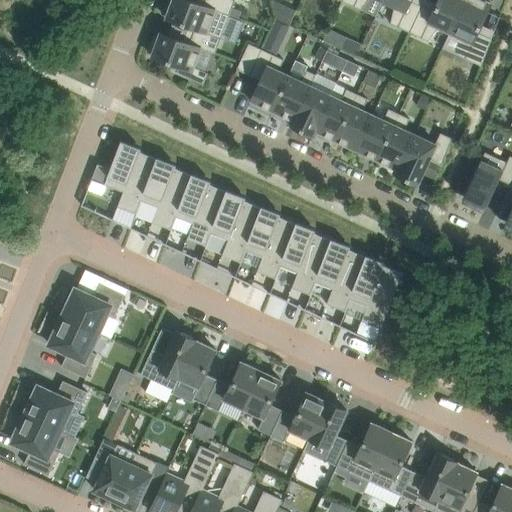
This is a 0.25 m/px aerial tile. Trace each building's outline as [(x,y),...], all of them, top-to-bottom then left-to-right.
[(205,5),(197,2),(192,0),(168,0),(164,13),(167,14),(166,17),(195,28),(190,43),(202,47),(215,53),(230,14),(204,5),(205,5)] [(206,0),(205,5),(204,5),(230,14),(233,7),(235,0),(206,0)] [(382,0),(383,1),(383,0),(342,0),(343,0),(362,9),(368,0),(382,0)] [(411,0),(410,0),(383,0),(383,1),(395,6),(391,23),(410,32),(422,6),(411,0)] [(451,32),(465,0),(438,0),(434,11),(422,6),(410,32),(429,40),(439,27),(451,32)] [(478,32),(492,3),(485,0),(465,0),(451,32),(462,37),(458,54),(482,65),(492,38),(478,32)] [(233,7),(230,14),(240,18),(242,10),(233,7)] [(271,31),(284,38),(290,26),(276,19),(271,31)] [(190,43),(183,40),(161,32),(159,36),(156,35),(150,51),(153,52),(152,55),(179,66),(177,71),(204,84),(208,72),(195,66),(202,47),(190,43)] [(249,43),(237,68),(250,74),(262,48),(249,43)] [(323,60),(327,50),(328,49),(320,46),(315,57),(322,60),(323,60)] [(251,101),(273,111),(290,74),(279,69),(284,59),(262,48),(250,74),(261,80),(251,101)] [(343,70),(348,59),(347,59),(332,52),(328,49),(327,50),(323,60),(322,60),(343,70)] [(360,65),(348,59),(343,70),(355,76),(360,65)] [(273,111),(293,120),(294,121),(311,84),(312,85),(316,74),(305,69),(300,79),(290,74),(273,111)] [(376,87),(382,75),(370,69),(364,81),(376,87)] [(313,135),(315,131),(315,130),(332,94),(312,85),(311,84),(294,121),(293,120),(291,125),(313,135)] [(342,99),(332,94),(315,130),(315,131),(336,140),(358,93),(347,88),(342,99)] [(336,140),(357,150),(374,114),(363,109),(368,98),(358,93),(336,140)] [(431,98),(422,94),(417,105),(426,109),(431,98)] [(374,114),(357,150),(378,160),(400,113),(389,108),(384,119),(374,114)] [(399,170),(416,133),(405,128),(410,118),(400,113),(378,160),(398,169),(399,170)] [(436,143),(416,133),(399,170),(398,169),(396,174),(418,184),(423,174),(437,180),(443,164),(453,138),(441,132),(436,143)] [(108,176),(105,184),(107,185),(107,184),(124,190),(118,206),(135,212),(135,213),(137,213),(142,200),(157,158),(141,151),(142,148),(122,140),(108,176)] [(511,178),(511,155),(510,155),(507,161),(485,151),(465,194),(463,199),(485,210),(487,205),(499,179),(510,184),(511,178)] [(157,158),(142,200),(159,207),(153,222),(170,229),(172,230),(177,217),(191,175),(175,167),(177,164),(157,157),(157,158)] [(97,165),(91,181),(101,185),(107,169),(97,165)] [(191,175),(177,217),(193,223),(188,238),(205,245),(207,246),(212,233),(226,191),(210,184),(211,180),(192,173),(191,175)] [(226,191),(212,233),(228,239),(222,255),(240,261),(240,262),(241,262),(246,249),(261,207),(245,200),(246,197),(227,189),(226,191)] [(261,207),(246,249),(263,256),(257,271),(275,278),(276,278),(281,265),(296,224),(280,216),(281,213),(262,206),(261,207)] [(296,224),(281,265),(298,272),(292,287),(310,294),(311,295),(316,282),(331,240),(315,232),(316,229),(297,222),(296,224)] [(331,240),(316,282),(333,288),(327,303),(345,310),(345,311),(346,311),(351,298),(366,256),(350,249),(351,246),(332,238),(331,240)] [(366,256),(351,298),(368,305),(362,320),(380,327),(381,327),(402,273),(385,265),(386,262),(367,255),(366,256)] [(76,287),(62,315),(99,332),(107,314),(114,318),(125,294),(101,283),(94,296),(76,287)] [(99,332),(62,315),(61,319),(58,318),(50,334),(53,335),(49,344),(68,353),(62,366),(86,377),(97,354),(90,350),(99,332)] [(152,349),(141,374),(174,389),(180,378),(197,340),(177,330),(165,355),(152,349)] [(197,340),(180,378),(199,386),(193,398),(206,404),(218,379),(205,373),(217,349),(197,340),(198,340),(197,340)] [(218,379),(206,404),(219,410),(225,398),(245,407),(262,370),(242,361),(231,385),(218,379)] [(262,370),(245,407),(265,417),(259,429),(264,431),(272,435),(283,410),(271,404),(282,380),(262,370)] [(25,413),(61,430),(70,412),(77,415),(88,391),(56,377),(50,390),(38,385),(25,413)] [(127,389),(115,384),(110,395),(122,400),(127,389)] [(283,410),(272,435),(285,441),(290,429),(310,438),(328,401),(327,400),(326,401),(307,392),(296,416),(283,410)] [(113,397),(108,408),(116,411),(121,400),(113,397)] [(310,438),(304,450),(324,459),(337,465),(349,440),(336,434),(347,410),(328,401),(310,438)] [(61,430),(25,413),(12,441),(31,450),(25,463),(49,475),(60,451),(53,448),(61,430)] [(107,434),(114,437),(120,425),(112,421),(107,434)] [(349,440),(337,465),(349,471),(370,480),(375,469),(392,431),(372,422),(361,446),(349,440)] [(272,435),(263,431),(261,437),(269,441),(272,435)] [(375,469),(370,480),(390,490),(402,496),(414,471),(401,465),(412,441),(392,431),(375,469)] [(107,463),(95,489),(115,499),(137,453),(105,437),(95,458),(107,463)] [(160,488),(150,511),(152,511),(169,511),(172,508),(180,511),(190,511),(201,489),(203,489),(220,453),(201,445),(185,481),(167,473),(160,488)] [(235,462),(254,471),(257,464),(223,448),(219,457),(234,464),(235,462)] [(414,471),(402,496),(415,502),(435,511),(440,499),(458,461),(438,452),(426,477),(414,471)] [(137,453),(115,499),(136,509),(148,483),(160,488),(167,473),(170,467),(158,461),(157,462),(137,453)] [(440,499),(435,511),(437,511),(473,511),(479,501),(466,495),(476,474),(478,471),(458,462),(459,462),(458,461),(440,499)] [(190,511),(232,511),(236,505),(238,506),(254,471),(235,462),(234,464),(219,497),(203,489),(201,489),(190,511)] [(299,495),(302,487),(292,482),(288,490),(299,495)] [(479,501),(473,511),(511,511),(511,487),(503,483),(492,507),(479,501)] [(232,511),(276,511),(279,506),(283,499),(264,490),(254,511),(251,511),(238,506),(236,505),(232,511)] [(328,510),(333,511),(350,511),(352,508),(331,501),(328,510)]
